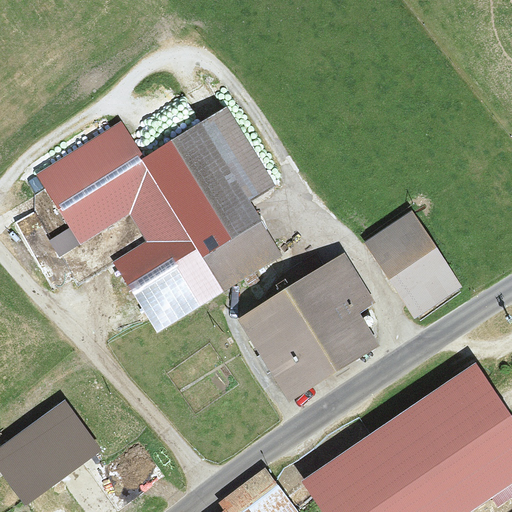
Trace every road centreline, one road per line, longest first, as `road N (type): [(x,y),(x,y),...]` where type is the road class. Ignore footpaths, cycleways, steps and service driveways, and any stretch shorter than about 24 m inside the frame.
road 1 (tertiary): [(511,288),(188,511)]
road 2 (track): [(0,252),(218,488)]
